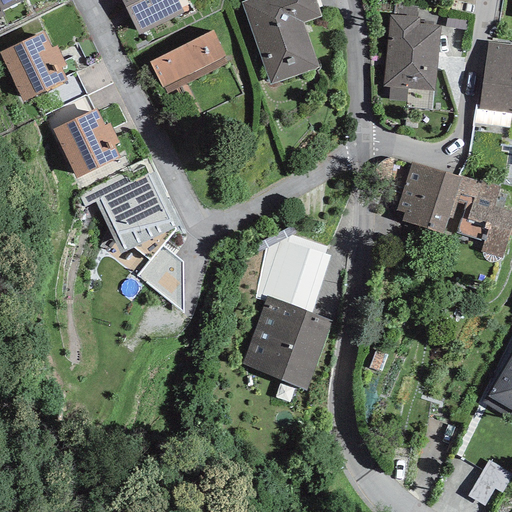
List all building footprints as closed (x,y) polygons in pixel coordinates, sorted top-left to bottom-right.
[(0,0),(0,11),(1,10),(23,0),(0,0)] [(176,0),(121,0),(138,35),(183,13),(176,0)] [(314,0),(247,0),(241,2),(270,84),(318,67),(303,23),(320,17),(314,0)] [(393,15),(416,17),(417,7),(394,5),(393,15)] [(386,50),(437,54),(440,26),(419,24),(419,17),(416,17),(393,15),(390,15),(386,50)] [(446,18),(445,27),(466,30),(467,21),(446,18)] [(212,31),(149,62),(162,88),(163,87),(224,57),(225,56),(212,31)] [(0,54),(22,101),(66,80),(61,68),(66,66),(56,47),(51,49),(43,32),(0,52),(0,54)] [(511,45),(487,42),(479,109),(511,113),(511,45)] [(437,54),(386,50),(383,87),(389,87),(407,89),(434,91),(437,54)] [(227,63),(224,57),(163,87),(166,93),(227,63)] [(406,101),(407,89),(389,87),(388,100),(406,101)] [(413,95),(412,106),(436,109),(437,98),(413,95)] [(76,178),(120,157),(114,145),(119,143),(110,124),(104,126),(96,109),(53,129),(76,178)] [(511,131),(511,118),(481,115),(480,128),(511,131)] [(403,213),(401,221),(443,234),(448,217),(452,218),(457,200),(465,202),(456,233),(483,241),(480,252),(482,252),(500,258),(501,258),(511,224),(511,212),(493,206),(499,187),(457,174),(456,175),(411,161),(395,211),(403,213)] [(95,202),(120,254),(179,226),(155,172),(127,183),(122,173),(78,194),(84,207),(95,202)] [(254,299),(265,301),(267,296),(311,314),(330,255),(325,253),(326,247),(291,235),(264,249),(254,299)] [(162,246),(136,276),(183,313),(182,262),(162,246)] [(499,260),(500,258),(482,252),(482,255),(482,256),(484,259),(485,260),(487,262),(489,263),(492,263),(495,262),(497,261),(499,260)] [(311,314),(267,296),(265,301),(242,364),(306,391),(331,321),(311,314)] [(511,353),(482,403),(511,420),(511,353)] [(511,474),(488,461),(467,496),(484,506),(494,489),(501,493),(511,474)]
